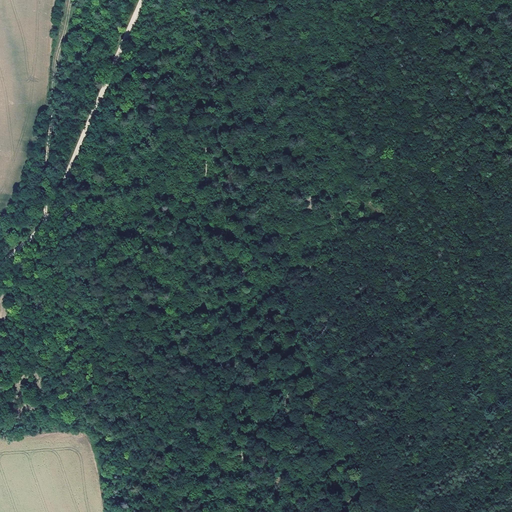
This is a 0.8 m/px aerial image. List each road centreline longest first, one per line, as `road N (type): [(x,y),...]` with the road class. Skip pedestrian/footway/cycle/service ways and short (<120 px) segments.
road 1 (track): [(252,511),(202,264),(204,113),(193,0)]
road 2 (track): [(141,0),(56,205),(0,263)]
road 3 (track): [(41,226),(49,90),(72,0)]
road 4 (track): [(323,511),(511,390)]
road 5 (track): [(425,0),(511,176)]
